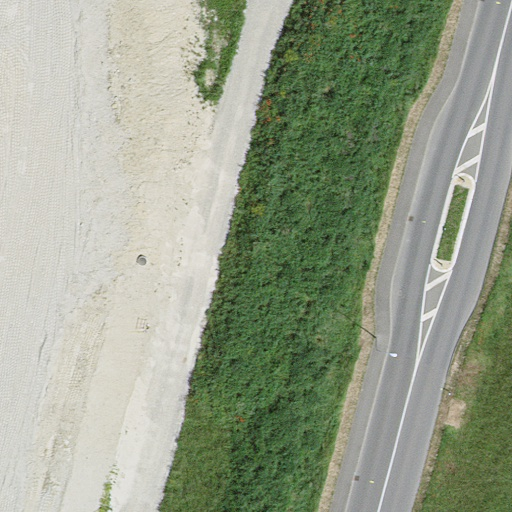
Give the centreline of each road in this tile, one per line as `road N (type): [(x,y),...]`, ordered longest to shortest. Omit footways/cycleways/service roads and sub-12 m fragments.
road 1 (tertiary): [(409,394),(453,319),(483,228),(506,127),(490,89)]
road 2 (tertiary): [(490,89),(457,115),(428,210),(409,308),(409,394)]
road 3 (tertiary): [(409,394),(379,511)]
